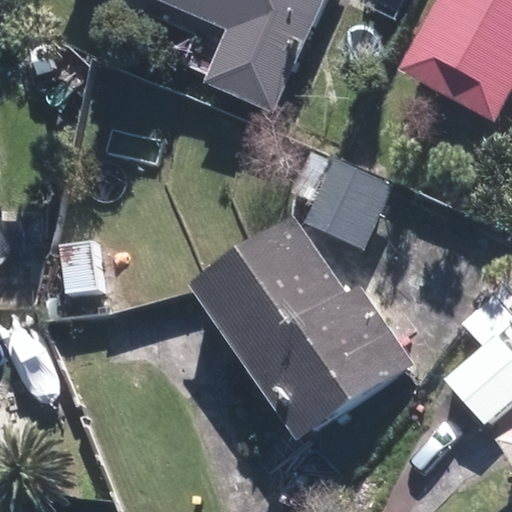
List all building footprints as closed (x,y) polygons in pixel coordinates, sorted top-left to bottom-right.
[(323,0),(159,0),(224,28),(202,79),(275,111),(323,0)] [(511,109),(511,0),(445,0),(408,70),(505,122),(511,109)] [(372,253),(401,189),(343,163),(314,227),(372,253)] [(308,224),(202,293),(303,449),(425,371),(371,288),(356,298),(308,224)] [(511,410),(511,347),(504,338),(452,383),(491,428),(511,410)]
